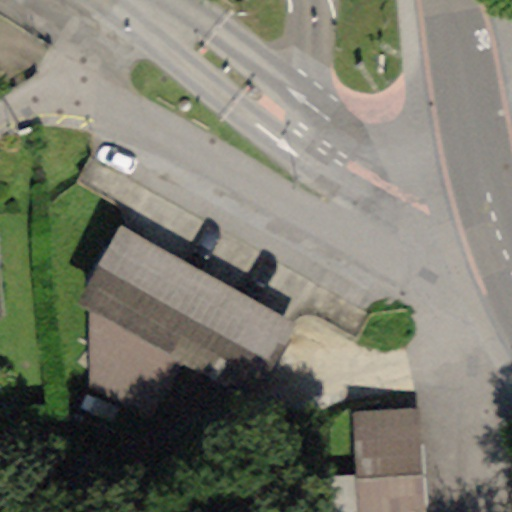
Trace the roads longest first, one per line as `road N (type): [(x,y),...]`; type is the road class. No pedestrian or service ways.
road 1 (residential): [(0,121),(27,106),(95,99),(438,282),(491,222)]
road 2 (tertiary): [(491,222),(460,74)]
